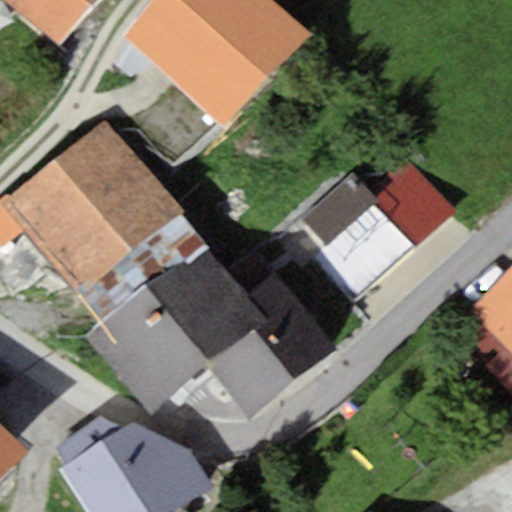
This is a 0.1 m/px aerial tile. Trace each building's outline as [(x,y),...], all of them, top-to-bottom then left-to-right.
[(103,0),(2,0),(61,49),(103,0)] [(153,0),(122,37),(126,40),(154,64),(226,126),(310,32),(273,0),(153,0)] [(154,64),(126,40),(114,64),(131,78),(154,64)] [(0,205),(0,248),(4,254),(24,237),(101,330),(208,242),(107,120),(1,207),(0,205)] [(406,157),(370,191),(379,201),(374,206),(415,251),(458,211),(406,157)] [(328,248),(374,206),(379,201),(370,191),(353,173),(302,219),(328,248)] [(328,248),(313,260),(354,306),(415,251),(374,206),(328,248)] [(208,242),(101,330),(93,332),(154,409),(207,366),(268,318),(228,268),(208,242)] [(268,318),(207,366),(250,418),(337,346),(304,307),(309,303),(292,282),(287,286),(277,273),(273,276),(250,249),(228,268),(268,318)] [(511,274),(473,309),(511,352),(511,274)] [(103,418),(57,448),(70,466),(67,469),(79,487),(76,489),(90,511),(184,511),(180,504),(214,484),(179,443),(151,435),(145,426),(136,425),(115,436),(103,418)] [(0,424),(0,478),(27,450),(0,424)]
